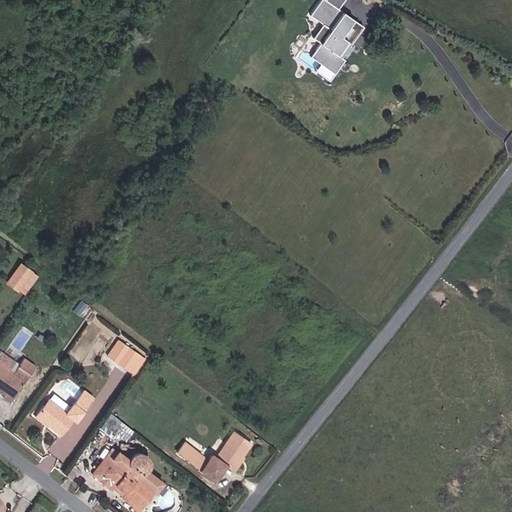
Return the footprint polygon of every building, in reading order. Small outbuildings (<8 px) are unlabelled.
[(340,34),(352,17),(327,0),(306,0),(301,8),(314,17),(322,22),(312,36),(302,50),(313,57),(320,62),(330,48),(337,53),(347,38),(340,34)] [(312,36),(322,22),(314,17),(305,31),(312,36)] [(347,38),(358,22),(352,17),(340,34),(347,38)] [(337,53),(330,48),(320,62),(313,57),(307,64),(325,76),(340,55),(337,53)] [(26,263),(16,256),(2,274),(13,282),(26,263)] [(58,331),(69,316),(51,302),(40,318),(58,331)] [(95,359),(109,336),(88,323),(69,355),(80,361),(85,353),(95,359)] [(128,368),(140,352),(120,336),(107,352),(128,368)] [(0,396),(6,401),(32,365),(19,354),(9,368),(0,361),(0,396)] [(85,388),(67,412),(79,421),(97,397),(85,388)] [(60,433),(73,417),(43,394),(33,408),(49,421),(48,424),(60,433)] [(48,424),(49,421),(33,408),(29,413),(46,426),(48,424)] [(133,427),(108,408),(101,418),(125,436),(133,427)] [(229,464),(239,449),(241,451),(249,439),(233,427),(214,454),(208,450),(204,455),(180,438),(172,448),(196,466),(201,460),(217,471),(224,461),(229,464)] [(158,480),(144,469),(145,467),(147,464),(148,460),(147,457),(146,454),(145,451),(142,448),(139,447),(134,445),(130,446),(125,448),(122,452),(117,448),(112,455),(100,470),(115,482),(113,485),(128,491),(125,493),(141,505),(158,480)] [(229,464),(234,468),(244,452),(241,451),(239,449),(229,464)] [(113,485),(115,482),(100,470),(112,455),(107,451),(91,473),(111,488),(113,485)] [(217,471),(201,460),(196,466),(212,477),(217,471)] [(71,476),(75,471),(70,467),(66,472),(71,476)]
